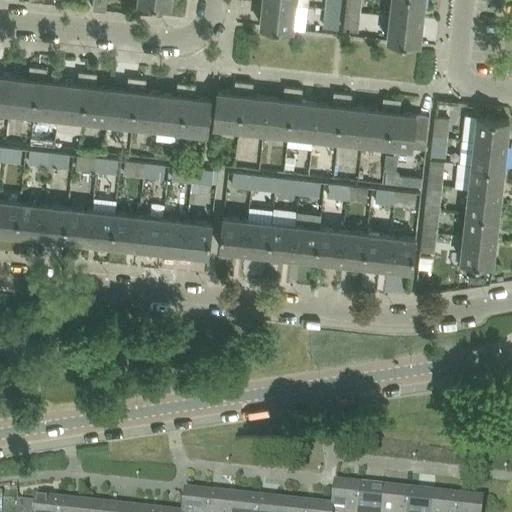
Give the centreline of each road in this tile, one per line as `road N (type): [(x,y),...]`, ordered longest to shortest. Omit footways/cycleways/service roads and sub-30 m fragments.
road 1 (tertiary): [(0,434),(511,355)]
road 2 (residential): [(0,275),(388,316),(511,304)]
road 3 (residential): [(0,20),(170,40),(198,37),(213,0)]
